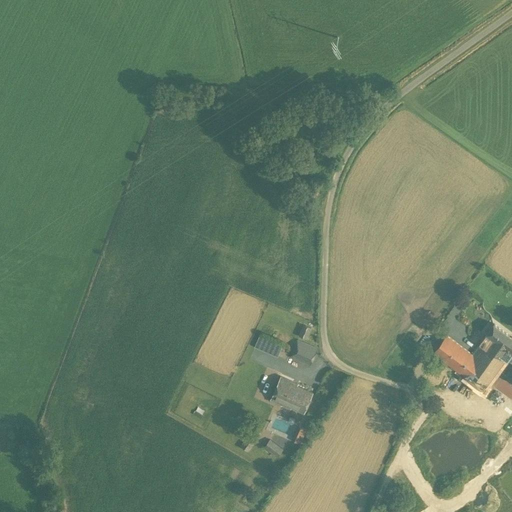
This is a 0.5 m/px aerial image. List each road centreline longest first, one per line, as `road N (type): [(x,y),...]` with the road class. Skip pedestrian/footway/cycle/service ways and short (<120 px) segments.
road 1 (unclassified): [(408,389),(328,354),(324,207),(338,163),(362,127),(511,14)]
road 2 (track): [(408,389),(416,400),(371,511)]
